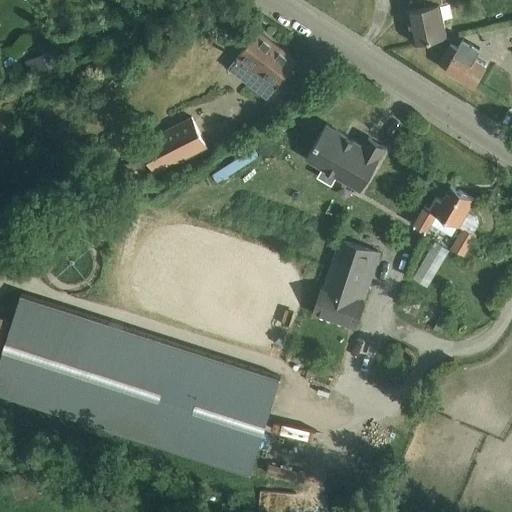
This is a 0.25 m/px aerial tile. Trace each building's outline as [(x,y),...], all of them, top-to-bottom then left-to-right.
[(417,0),(419,8),(406,11),(413,43),(447,35),(441,4),(443,3),(441,0),(417,0)] [(281,82),(297,61),(260,32),(233,67),(254,84),(267,95),(281,82)] [(451,44),(440,64),(476,85),(487,65),(482,62),(474,57),(480,48),(464,39),(458,49),(451,44)] [(31,76),(69,59),(62,46),(25,63),(31,76)] [(142,141),(141,142),(156,171),(157,171),(157,170),(206,146),(207,145),(206,143),(195,122),(192,116),(191,117),(189,118),(165,130),(142,142),(142,141)] [(326,123),(306,157),(323,167),(318,176),(331,184),(337,175),(361,189),(386,146),(369,136),(363,145),(326,123)] [(386,156),(375,170),(397,187),(408,174),(386,156)] [(106,169),(108,181),(146,173),(143,161),(106,169)] [(429,205),(416,226),(426,232),(437,214),(465,230),(454,249),(464,255),(476,234),(474,233),(479,224),(477,215),(470,211),(477,200),(454,187),(446,201),(440,198),(434,208),(429,205)] [(328,208),(322,224),(333,227),(338,211),(328,208)] [(357,326),(381,253),(340,239),(316,312),(357,326)] [(280,377),(21,294),(0,359),(0,392),(249,472),(280,377)] [(443,309),(434,328),(442,332),(451,313),(443,309)] [(0,313),(0,348),(10,317),(0,313)] [(272,439),(272,478),(282,478),(282,439),(272,439)] [(16,499),(50,484),(42,465),(7,479),(16,499)] [(295,509),(296,489),(266,487),(265,507),(295,509)]
